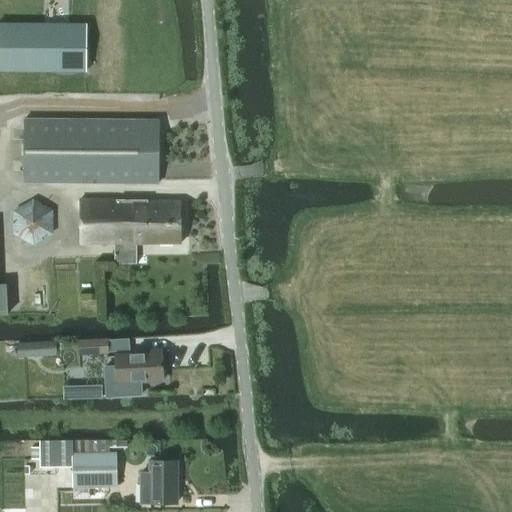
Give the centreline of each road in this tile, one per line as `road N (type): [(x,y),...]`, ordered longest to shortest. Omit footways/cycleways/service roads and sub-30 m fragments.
road 1 (tertiary): [(254,511),(204,0)]
road 2 (track): [(220,178),(381,171),(363,47),(296,0)]
road 3 (track): [(381,171),(382,211),(447,407),(449,452),(498,511)]
road 4 (unknown): [(220,178),(18,188),(0,196)]
road 5 (track): [(249,469),(449,452)]
road 6 (track): [(406,283),(232,295)]
